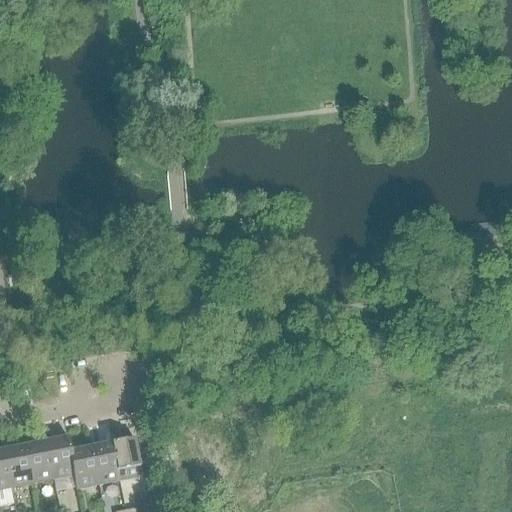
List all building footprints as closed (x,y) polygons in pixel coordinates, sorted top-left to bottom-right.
[(74,476),(69,452),(66,438),(45,443),(52,481),(54,480),(56,494),(74,491),(72,477),(74,476)] [(111,444),(119,482),(140,478),(133,440),(111,444)] [(31,485),(52,481),(45,443),(23,447),(31,485)] [(119,482),(111,444),(90,448),(98,486),(119,482)] [(31,485),(23,447),(2,451),(9,489),(31,485)] [(98,486),(90,448),(69,452),(74,476),(72,477),(74,491),(98,486)] [(0,490),(9,489),(2,451),(0,451),(0,490)] [(150,511),(148,501),(124,506),(125,509),(135,507),(135,511),(150,511)]
